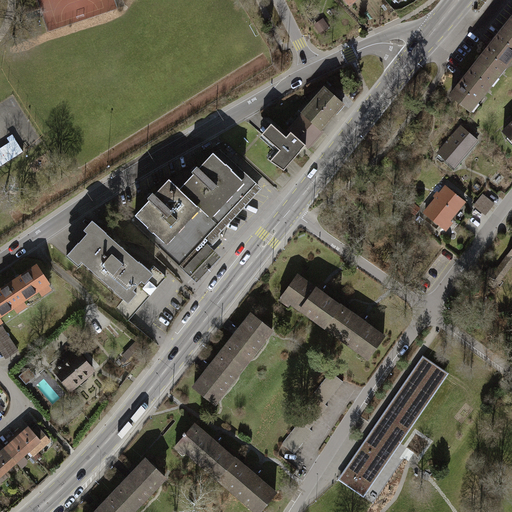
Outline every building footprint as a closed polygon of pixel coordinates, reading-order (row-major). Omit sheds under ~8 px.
[(361,0),(345,0),(352,8),(361,0)] [(511,67),(511,10),(446,95),(474,116),(511,67)] [(300,112),(302,115),(323,135),(349,109),(326,86),(300,112)] [(291,127),(297,134),(312,147),(323,135),(302,115),(291,127)] [(481,139),(462,122),(439,150),(458,166),(481,139)] [(277,126),(267,137),(285,153),(277,162),(289,173),(312,147),(297,134),(292,139),(277,126)] [(188,193),(177,183),(140,222),(185,264),(257,188),(223,155),(188,193)] [(466,199),(444,181),(422,209),(444,227),(466,199)] [(495,201),(482,190),(472,204),(485,214),(495,201)] [(138,308),(163,279),(98,222),(88,234),(93,238),(72,262),(83,271),(88,265),(138,308)] [(511,239),(485,274),(495,282),(511,260),(511,239)] [(41,264),(0,291),(0,324),(56,287),(41,264)] [(390,335),(297,270),(279,295),(372,361),(390,335)] [(194,385),(220,405),(278,331),(253,311),(194,385)] [(3,326),(0,327),(0,349),(6,360),(19,351),(3,326)] [(84,347),(55,370),(73,392),(102,369),(84,347)] [(397,447),(448,372),(428,358),(424,355),(389,408),(371,431),(337,480),(363,498),(397,447)] [(331,374),(281,441),(297,453),(347,385),(331,374)] [(389,396),(369,422),(374,425),(394,399),(389,396)] [(264,511),(282,492),(199,421),(178,445),(255,511),(264,511)] [(0,475),(39,442),(26,427),(0,449),(0,475)] [(149,456),(95,511),(141,511),(173,480),(149,456)]
